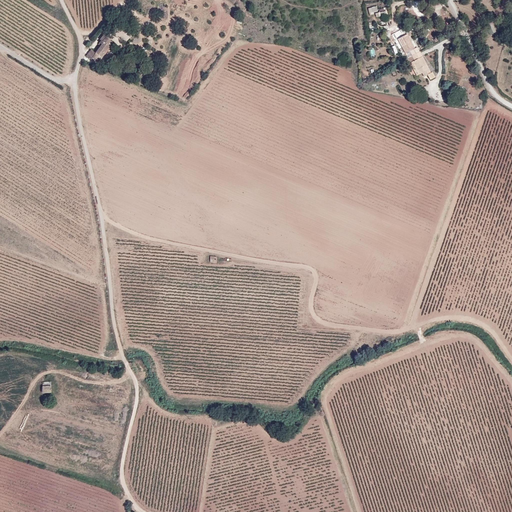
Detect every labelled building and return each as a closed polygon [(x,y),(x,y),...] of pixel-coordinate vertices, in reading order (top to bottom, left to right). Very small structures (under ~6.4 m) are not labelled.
[(378,6),(370,8),(371,14),(377,12),(378,16),(389,13),(388,7),(379,9),(378,6)] [(488,26),(491,34),(497,31),(494,23),(488,26)] [(125,36),(118,31),(116,35),(123,40),(125,36)] [(415,52),(423,48),(422,46),(421,47),(413,32),(406,35),(404,32),(397,36),(398,39),(402,37),(409,52),(413,49),(415,52)] [(94,51),(100,55),(96,60),(97,61),(109,45),(112,41),(102,33),(99,38),(102,41),(94,51)] [(90,48),(85,54),(90,56),(94,51),(90,48)] [(423,48),(415,52),(418,59),(410,63),(412,67),(414,66),(419,76),(425,72),(428,70),(431,74),(435,72),(423,48)] [(90,56),(85,54),(90,58),(91,57),(96,60),(100,55),(94,51),(90,56)] [(50,380),(41,381),(42,392),(51,391),(50,380)]
